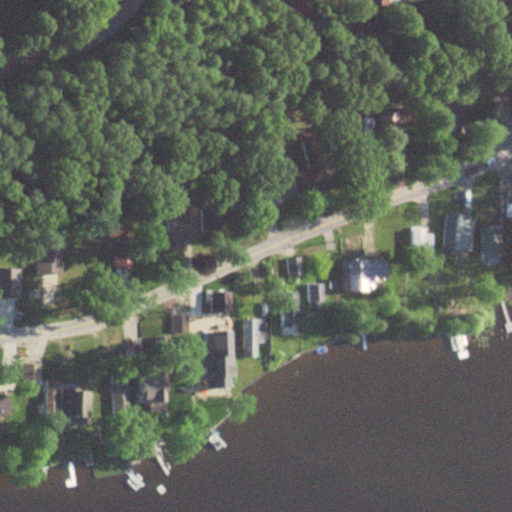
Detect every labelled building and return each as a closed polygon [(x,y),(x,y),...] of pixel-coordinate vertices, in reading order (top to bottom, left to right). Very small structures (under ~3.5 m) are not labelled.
[(288,171),(294,192),(324,185),(314,145),(301,148),(306,167),(288,171)] [(194,239),(193,195),(176,196),(176,216),(164,216),(164,240),(194,239)] [(468,251),(471,216),(444,213),(440,248),(468,251)] [(125,237),(123,223),(107,226),(109,240),(125,237)] [(498,224),(478,224),(478,253),(498,253),(498,224)] [(408,228),(408,252),(431,252),(431,228),(408,228)] [(300,277),(300,258),(285,258),(285,277),(300,277)] [(384,261),(366,261),(366,280),(384,280),(384,261)] [(322,284),(306,284),(306,306),(322,306),(322,284)] [(227,310),(226,292),(217,293),(218,311),(227,310)] [(279,326),(297,326),(297,294),(279,294),(279,326)] [(236,359),(255,359),(255,342),(263,342),(263,318),(237,318),(236,359)] [(226,355),(200,355),(200,381),(226,381),(226,355)] [(36,364),(21,364),(21,395),(36,395),(36,364)] [(138,370),(138,389),(161,389),(161,370),(138,370)] [(43,416),(55,416),(56,381),(44,380),(43,416)] [(110,417),(126,417),(126,383),(110,383),(110,417)] [(89,390),(60,390),(59,422),(88,422),(89,390)] [(0,418),(9,418),(9,394),(0,394),(0,418)]
